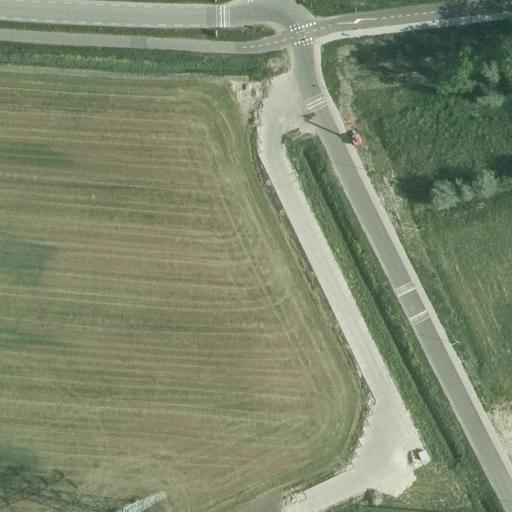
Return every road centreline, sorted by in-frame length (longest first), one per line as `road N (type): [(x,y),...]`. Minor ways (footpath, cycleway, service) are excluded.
road 1 (unclassified): [(511,507),(374,238),(303,70),(302,33),(285,14)]
road 2 (unclassified): [(285,14),(0,11)]
